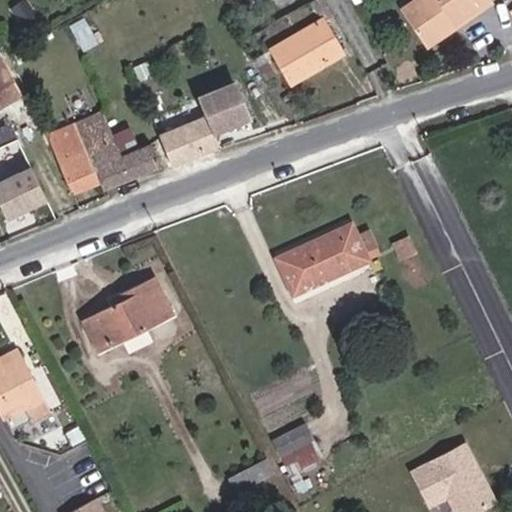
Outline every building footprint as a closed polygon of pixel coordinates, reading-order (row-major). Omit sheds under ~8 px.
[(325,17),(331,14),(323,0),(313,0),(309,2),(320,20),(325,17)] [(479,3),(483,8),(490,2),(488,0),(415,0),(403,9),(429,45),(459,24),(455,19),(479,3)] [(459,24),(483,8),(479,3),(455,19),(459,24)] [(289,82),(344,51),(325,17),(320,20),(270,49),(289,82)] [(93,62),(107,55),(97,36),(82,43),(93,62)] [(0,140),(15,133),(9,121),(0,125),(0,105),(20,95),(0,57),(0,140)] [(160,135),(173,164),(219,146),(213,132),(248,117),(234,83),(199,97),(207,116),(160,135)] [(75,121),(100,180),(103,187),(159,164),(150,143),(121,155),(101,110),(75,121)] [(47,134),(72,191),(100,180),(75,121),(47,134)] [(46,198),(31,166),(0,180),(0,205),(6,217),(46,198)] [(368,260),(352,226),(279,260),(295,294),(368,260)] [(84,319),(99,349),(173,312),(155,276),(135,286),(138,292),(84,319)] [(130,349),(155,339),(149,327),(125,337),(130,349)] [(0,408),(5,419),(25,409),(30,419),(47,410),(15,346),(0,353),(0,408)] [(25,409),(5,419),(10,428),(30,419),(25,409)] [(314,437),(308,424),(277,439),(283,451),(314,437)] [(412,468),(429,502),(447,494),(455,494),(463,511),(466,511),(495,498),(482,472),(475,471),(471,462),(474,456),(466,440),(412,468)] [(229,476),(237,492),(275,474),(268,457),(229,476)] [(447,494),(456,511),(463,511),(455,494),(447,494)] [(101,511),(93,496),(64,511),(101,511)]
